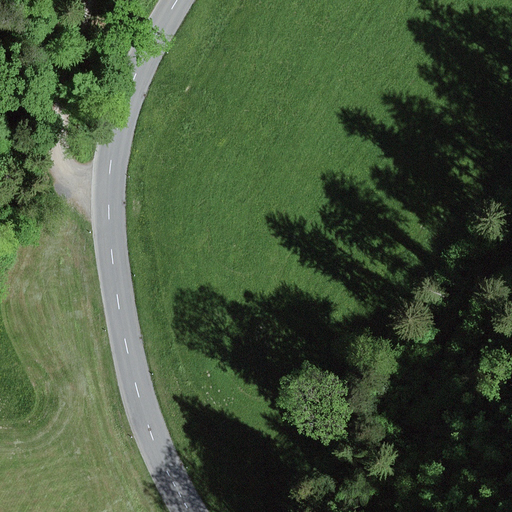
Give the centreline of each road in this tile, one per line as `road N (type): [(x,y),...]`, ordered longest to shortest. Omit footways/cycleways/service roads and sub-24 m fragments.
road 1 (tertiary): [(179,0),(139,63),(115,137),(108,216),(133,376),(159,457),(188,511)]
road 2 (track): [(86,0),(56,160),(108,216)]
